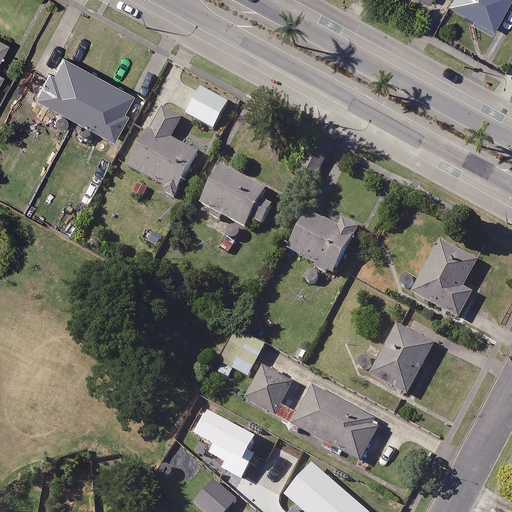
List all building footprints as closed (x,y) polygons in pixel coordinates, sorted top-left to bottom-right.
[(455,0),(455,3),(474,13),(471,18),(494,30),(509,0),(455,0)] [(133,91),(62,52),(37,96),(112,137),(125,115),(121,112),(133,91)] [(230,103),(202,88),(187,116),(215,130),(230,103)] [(182,120),(152,105),(140,128),(149,132),(130,169),(178,193),(198,154),(172,140),(182,120)] [(266,190),(221,166),(201,205),(246,229),(251,220),(262,226),(273,206),(261,199),(266,190)] [(336,225),(311,210),(288,249),(332,275),(360,227),(341,217),(336,225)] [(478,261),(440,241),(412,294),(460,319),(472,295),(463,290),(478,261)] [(436,343),(398,324),(371,375),(408,395),(436,343)] [(265,349),(236,334),(217,372),(230,379),(235,370),(250,378),(265,349)] [(313,387),(298,413),(280,403),(291,383),(264,368),(246,400),(360,463),(381,425),(313,387)] [(348,511),(359,493),(318,471),(295,511),(348,511)] [(227,511),(237,501),(215,481),(195,503),(204,511),(227,511)]
